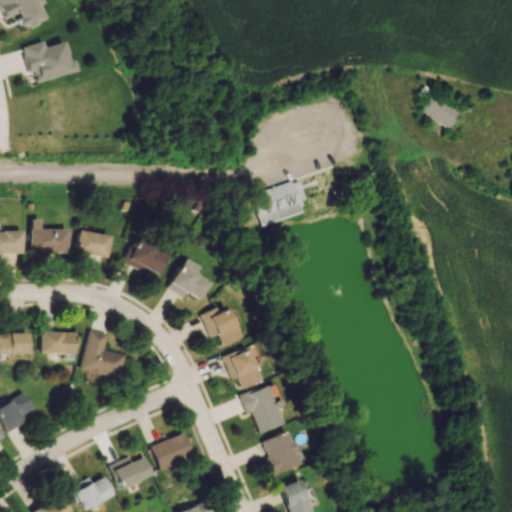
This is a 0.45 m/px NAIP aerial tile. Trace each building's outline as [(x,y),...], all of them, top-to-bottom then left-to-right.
[(0,0),(0,15),(1,18),(11,13),(18,28),(39,18),(34,6),(40,3),(38,0),(0,0)] [(73,70),(70,59),(66,60),(61,41),(41,47),(39,41),(18,47),(25,72),(29,71),(32,82),(73,70)] [(418,112),(448,128),(458,108),(428,92),(418,112)] [(258,225),(299,212),(296,200),(302,198),(296,179),(248,194),(258,225)] [(63,228),(37,228),(37,219),(27,219),(26,252),(63,252),(63,228)] [(19,231),(0,230),(0,253),(18,254),(19,231)] [(103,256),(106,234),(74,230),(72,253),(103,256)] [(164,254),(131,238),(119,262),(141,272),(143,269),(154,274),(164,254)] [(197,299),(206,281),(192,274),(196,266),(180,257),(165,289),(179,296),(181,292),(197,299)] [(236,338),(224,307),(214,311),(213,307),(196,313),(205,337),(213,334),(217,345),(236,338)] [(77,369),(88,371),(86,381),(95,383),(97,373),(117,377),(122,354),(101,349),(105,333),(86,329),(77,369)] [(37,352),(72,353),(72,332),(38,331),(37,352)] [(0,353),(25,353),(25,332),(0,332),(0,353)] [(257,380),(243,347),(219,357),(228,379),(233,377),(237,388),(257,380)] [(279,423),(272,403),(271,403),(264,384),(235,395),(242,413),(247,411),(255,432),(279,423)] [(0,425),(5,432),(23,421),(19,415),(31,408),(20,391),(0,403),(0,425)] [(257,441),(270,474),(298,464),(285,430),(257,441)] [(156,469),(190,455),(180,431),(146,446),(156,469)] [(141,456),(127,462),(125,456),(106,464),(116,488),(148,475),(141,456)] [(110,494),(100,476),(88,482),(85,477),(66,486),(79,510),(110,494)] [(283,511),(305,511),(297,480),(276,485),(283,511)] [(28,511),(65,511),(68,510),(57,492),(28,511)] [(208,511),(204,500),(172,511),(208,511)]
